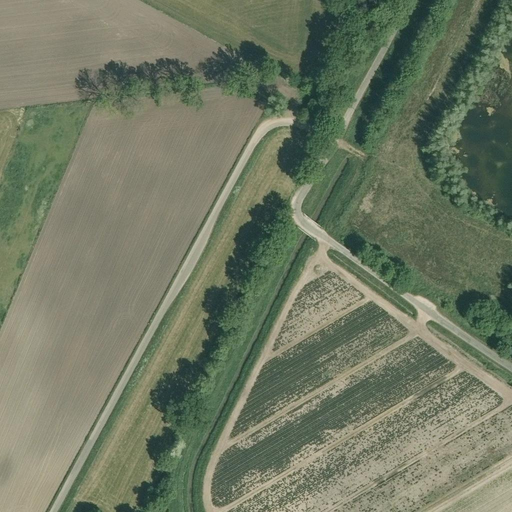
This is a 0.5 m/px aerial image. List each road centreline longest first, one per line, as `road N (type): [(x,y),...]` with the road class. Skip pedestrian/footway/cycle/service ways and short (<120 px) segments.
road 1 (unclassified): [(57,511),(258,137),(290,122),(333,143)]
road 2 (unclassified): [(333,143),(297,215),(511,369)]
road 3 (unclassified): [(420,0),(333,143)]
